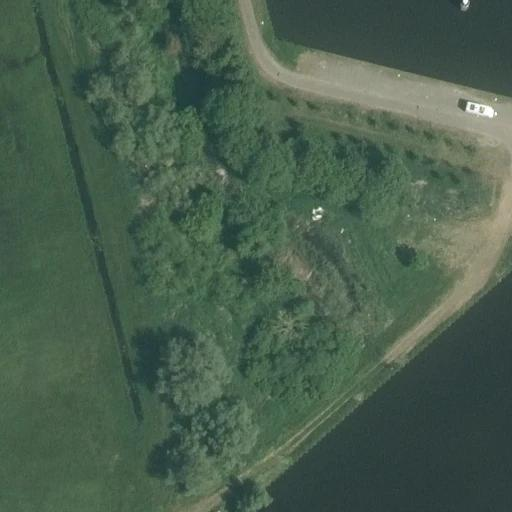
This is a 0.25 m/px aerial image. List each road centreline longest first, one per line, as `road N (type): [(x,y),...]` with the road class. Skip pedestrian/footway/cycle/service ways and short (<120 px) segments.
road 1 (track): [(511,202),(459,292),(212,511)]
road 2 (unclassified): [(243,0),(257,58),(272,73),(294,80),(315,73),(511,120)]
